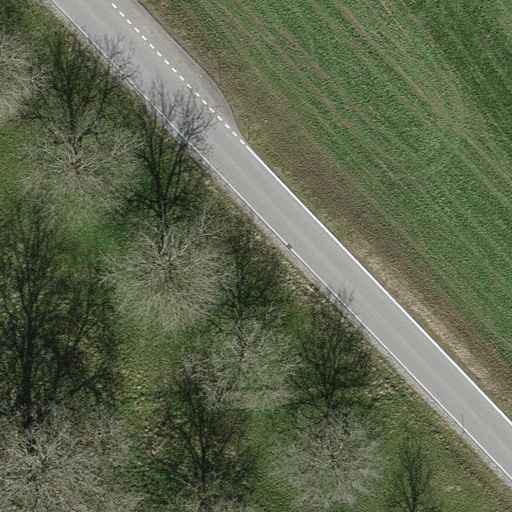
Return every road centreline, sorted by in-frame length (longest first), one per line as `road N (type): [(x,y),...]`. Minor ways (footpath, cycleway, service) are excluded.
road 1 (motorway): [(275,0),(181,511)]
road 2 (motorway): [(481,511),(511,311)]
